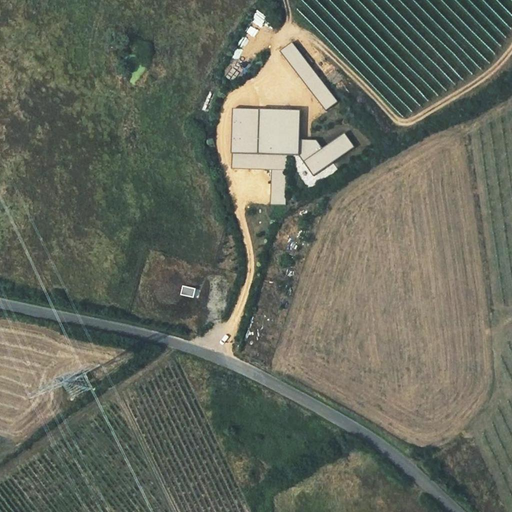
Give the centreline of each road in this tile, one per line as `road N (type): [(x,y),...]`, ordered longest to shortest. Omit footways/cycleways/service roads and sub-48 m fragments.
road 1 (tertiary): [(0,301),(145,332),(215,357),(346,417),(462,511)]
road 2 (track): [(401,120),(304,30),(284,35)]
road 3 (track): [(401,120),(493,71),(511,49)]
